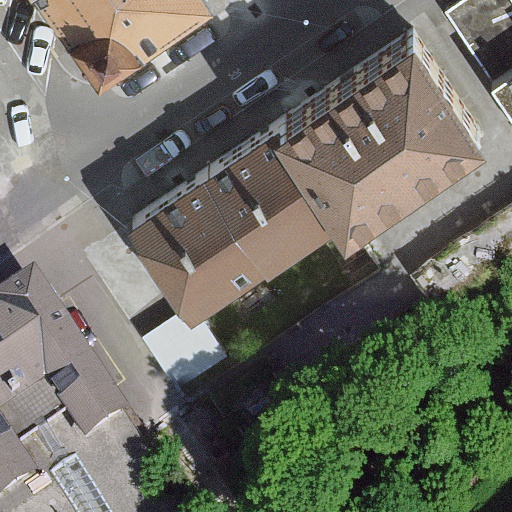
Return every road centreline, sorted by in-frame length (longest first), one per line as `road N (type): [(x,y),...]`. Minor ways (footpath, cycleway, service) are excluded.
road 1 (residential): [(74,174),(330,0)]
road 2 (residential): [(74,174),(0,63)]
